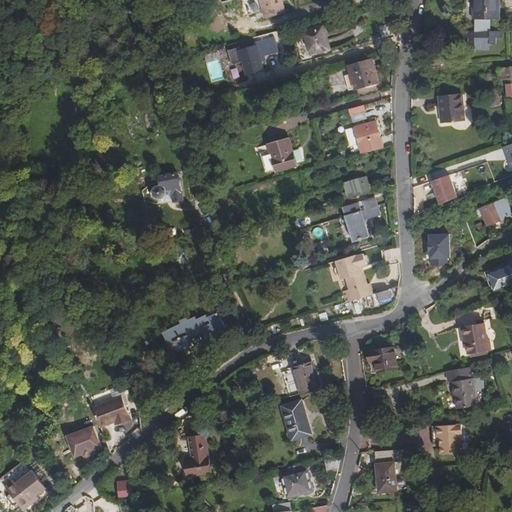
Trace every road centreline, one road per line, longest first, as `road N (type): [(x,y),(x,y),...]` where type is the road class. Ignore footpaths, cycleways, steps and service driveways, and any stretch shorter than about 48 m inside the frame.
road 1 (unclassified): [(353,329),(259,345),(55,511)]
road 2 (track): [(163,424),(77,202),(0,147)]
road 3 (residential): [(409,304),(398,205),(403,67),(415,0)]
road 4 (residential): [(336,511),(356,445),(353,329)]
road 5 (unclassified): [(511,234),(409,304)]
